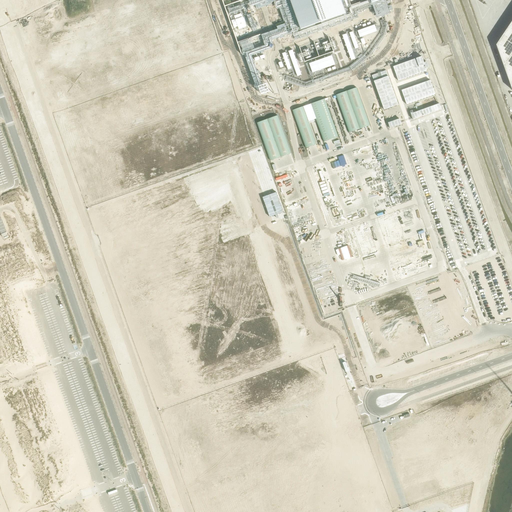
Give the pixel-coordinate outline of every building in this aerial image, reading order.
[(290,0),(300,29),(345,13),(340,0),(290,0)] [(511,20),(508,26),(496,45),(511,90),(511,89),(511,20)] [(316,60),(306,64),(310,74),(338,64),(334,53),(325,57),(316,60)] [(422,56),(393,66),(398,81),(427,70),(422,56)] [(386,70),(372,75),(384,109),(398,104),(386,70)] [(430,80),(401,90),(406,104),(435,94),(430,80)] [(356,87),(336,95),(349,132),(370,125),(356,87)] [(325,99),(310,104),(324,141),(338,136),(325,99)] [(303,106),(292,110),(306,148),(316,144),(303,106)] [(428,107),(411,114),(413,119),(430,113),(428,107)] [(277,115),(257,123),(270,160),(291,153),(277,115)] [(396,119),(388,122),(390,128),(398,125),(396,119)]
